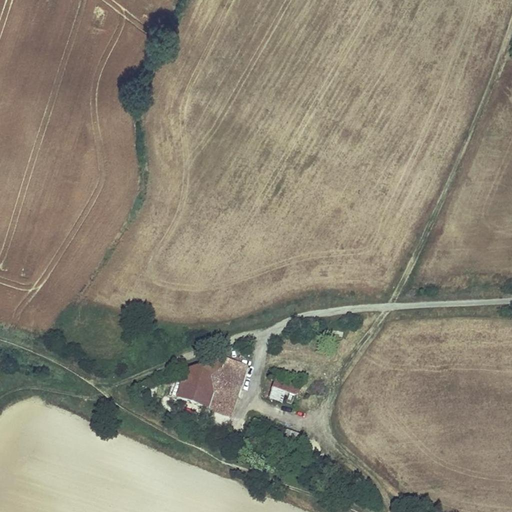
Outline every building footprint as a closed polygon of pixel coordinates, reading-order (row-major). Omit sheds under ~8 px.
[(203,370),(221,378),(212,400),(224,406),(228,398),(237,403),(248,379),(226,367),(203,370)] [(224,406),(212,400),(221,378),(203,370),(188,375),(182,387),(174,401),(228,425),(237,403),(228,398),(224,406)] [(174,401),(182,387),(175,383),(167,398),(174,401)] [(302,392),(277,383),(270,402),(295,411),(302,392)] [(298,448),(252,429),(247,440),(279,454),(276,462),(290,467),(298,448)]
